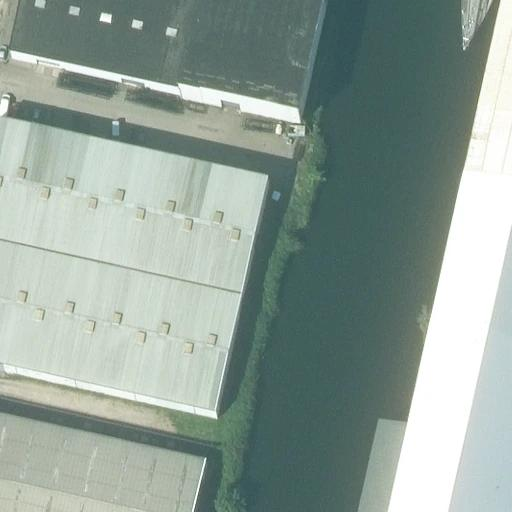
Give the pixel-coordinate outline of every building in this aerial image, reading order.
[(24,0),(11,60),(181,97),(180,100),(300,126),(327,0),(24,0)] [(511,0),(504,0),(465,179),(511,189),(511,0)] [(0,248),(243,303),(269,186),(0,126),(0,248)] [(410,432),(400,474),(511,498),(511,189),(465,179),(410,432)] [(243,303),(0,248),(0,372),(216,420),(243,303)] [(0,511),(196,511),(206,468),(0,421),(0,511)] [(511,511),(511,498),(400,474),(391,511),(511,511)]
